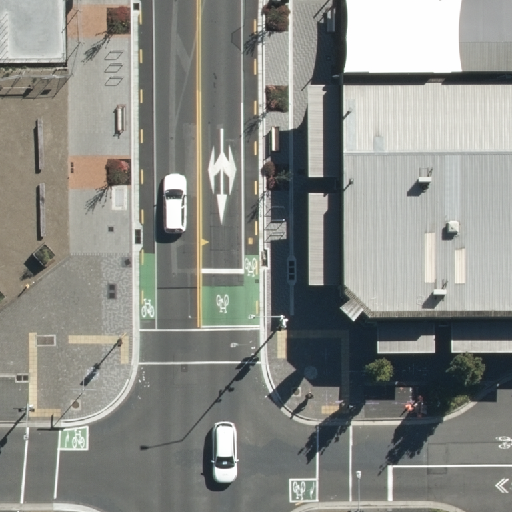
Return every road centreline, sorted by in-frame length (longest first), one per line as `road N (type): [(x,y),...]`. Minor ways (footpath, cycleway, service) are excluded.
road 1 (tertiary): [(200,0),(203,462)]
road 2 (residential): [(203,462),(511,460)]
road 3 (residential): [(0,463),(203,462)]
